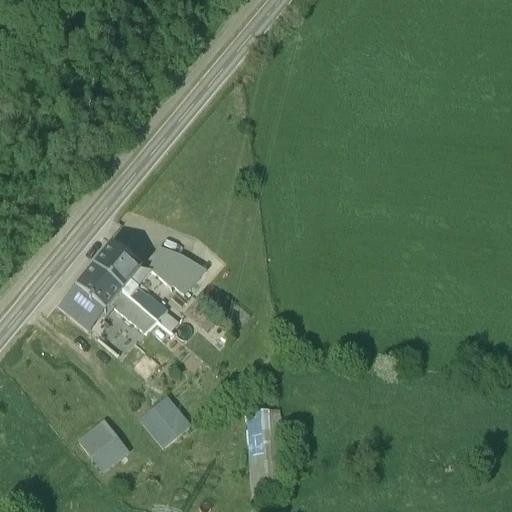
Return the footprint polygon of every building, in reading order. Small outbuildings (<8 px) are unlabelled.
[(159,244),(143,271),(185,296),(202,269),(159,244)] [(140,272),(113,249),(94,270),(122,294),(131,284),(140,272)] [(94,270),(76,292),(104,315),(111,306),(122,294),(94,270)] [(166,314),(131,284),(122,294),(140,309),(157,323),(166,314)] [(104,315),(76,292),(60,311),(88,334),(103,316),(104,315)] [(140,309),(122,294),(111,306),(130,322),(140,309)] [(140,309),(130,322),(144,334),(157,323),(140,309)] [(132,341),(103,316),(88,334),(117,359),(132,341)] [(144,334),(133,345),(144,354),(167,332),(157,323),(144,334)] [(135,379),(129,384),(136,391),(143,385),(135,379)] [(245,412),(248,490),(279,489),(277,411),(245,412)] [(104,423),(7,498),(18,511),(23,511),(116,439),(104,423)]
